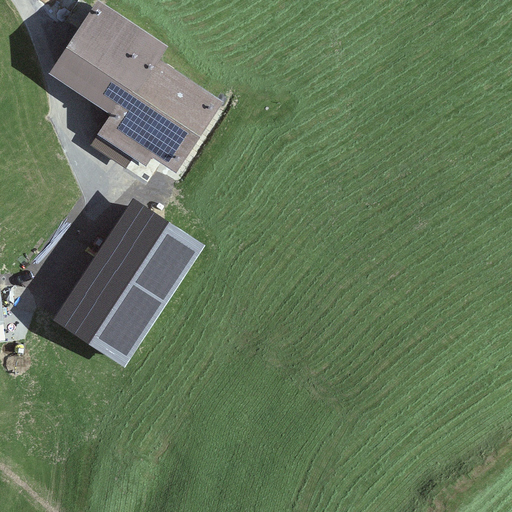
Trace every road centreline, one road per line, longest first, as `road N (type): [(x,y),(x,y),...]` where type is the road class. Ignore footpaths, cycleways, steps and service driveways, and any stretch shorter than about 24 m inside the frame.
road 1 (track): [(226,112),(166,186),(137,183),(66,125),(46,58),(15,0)]
road 2 (track): [(7,302),(40,288),(107,206),(121,173)]
